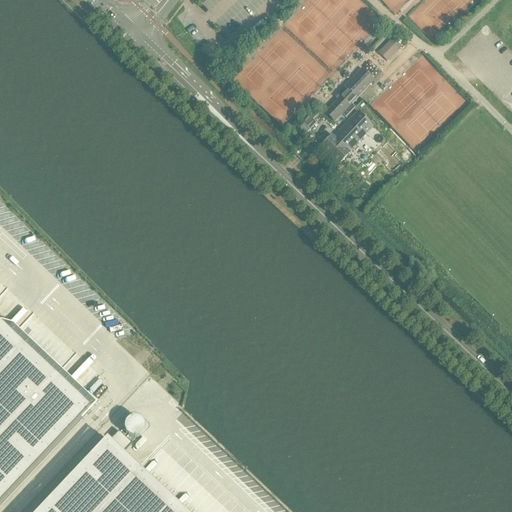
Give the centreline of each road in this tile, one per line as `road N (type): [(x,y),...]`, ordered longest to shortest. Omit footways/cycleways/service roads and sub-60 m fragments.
road 1 (secondary): [(511,396),(131,28)]
road 2 (unknown): [(143,402),(124,423),(122,447),(173,511)]
